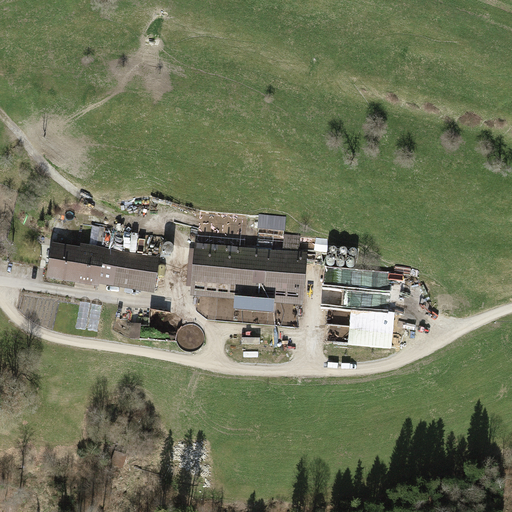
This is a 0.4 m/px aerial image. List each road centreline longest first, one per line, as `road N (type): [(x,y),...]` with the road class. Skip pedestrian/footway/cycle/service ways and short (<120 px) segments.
road 1 (track): [(0,111),(55,176),(88,200),(189,239),(182,308),(207,327),(439,343)]
road 2 (track): [(511,308),(383,366),(277,372),(45,336),(0,300)]
road 3 (residential): [(0,279),(182,308)]
